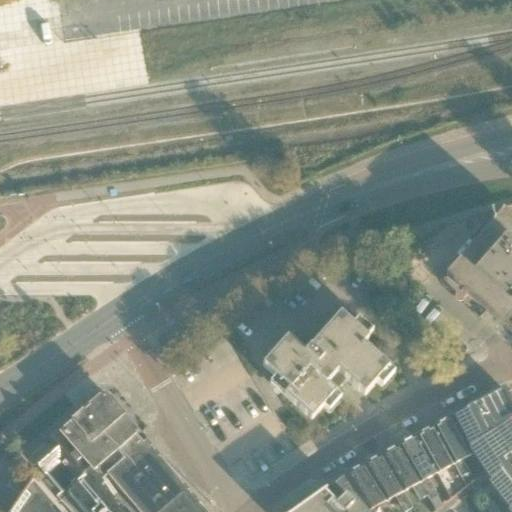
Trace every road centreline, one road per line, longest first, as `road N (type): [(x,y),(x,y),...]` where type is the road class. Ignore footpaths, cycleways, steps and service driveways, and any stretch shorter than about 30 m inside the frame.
road 1 (unknown): [(176,410),(333,292),(358,303),(430,401)]
road 2 (residential): [(260,511),(352,442),(511,359)]
road 3 (secondary): [(120,313),(202,263),(324,206)]
road 4 (residential): [(236,511),(120,313)]
road 5 (secondary): [(495,154),(324,206)]
road 6 (secondary): [(0,391),(120,313)]
